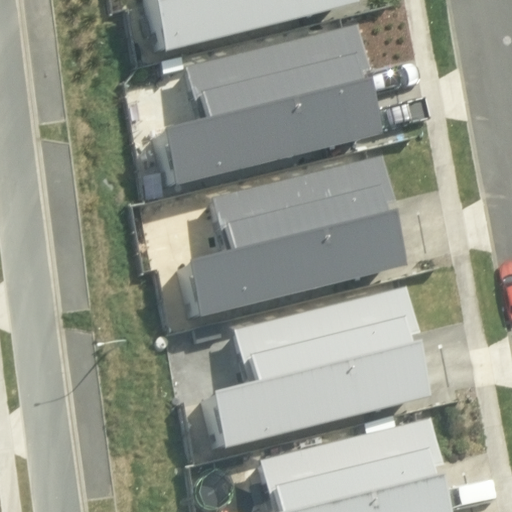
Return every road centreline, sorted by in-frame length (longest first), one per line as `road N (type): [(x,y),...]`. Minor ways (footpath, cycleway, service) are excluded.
road 1 (residential): [(39,511),(0,239)]
road 2 (residential): [(511,169),(483,0)]
